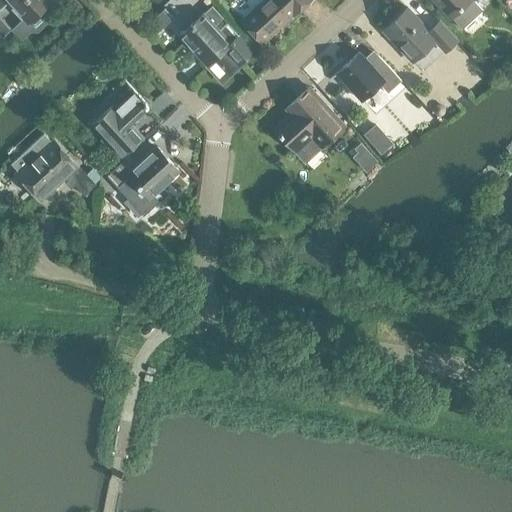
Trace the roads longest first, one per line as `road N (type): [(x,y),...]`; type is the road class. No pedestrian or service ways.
road 1 (unclassified): [(511,378),(199,311)]
road 2 (residential): [(217,128),(358,0)]
road 3 (residential): [(217,128),(96,0)]
road 4 (residential): [(203,279),(217,128)]
